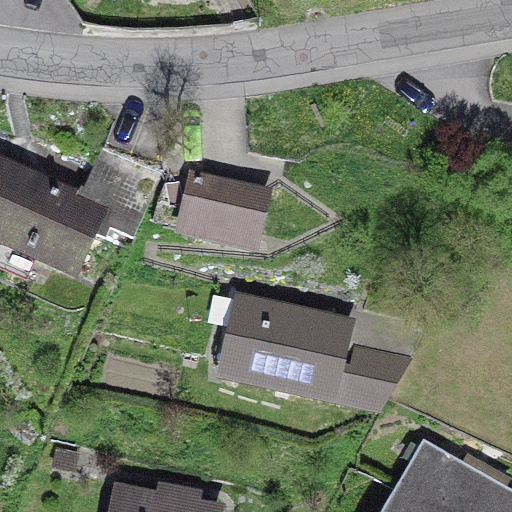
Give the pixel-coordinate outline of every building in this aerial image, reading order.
[(0,165),(0,238),(77,271),(99,221),(133,238),(161,173),(102,149),(79,202),(0,165)] [(194,177),(182,232),(253,248),(265,193),(194,177)] [(350,325),(238,301),(233,322),(224,320),(215,360),(224,362),(221,375),(333,400),(350,325)] [(488,511),(503,486),(423,440),(382,511),(488,511)] [(118,493),(114,511),(211,511),(194,508),(196,497),(162,490),(159,501),(118,493)]
